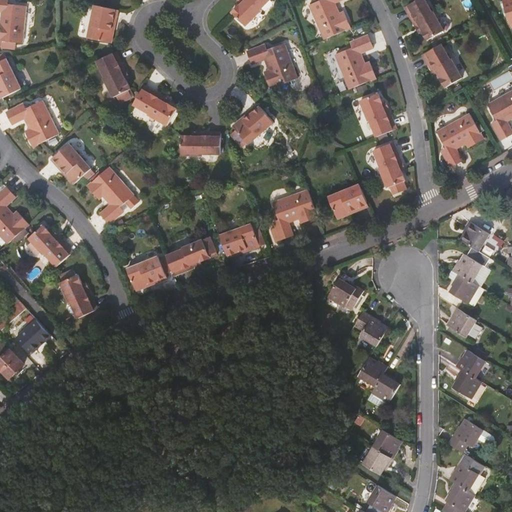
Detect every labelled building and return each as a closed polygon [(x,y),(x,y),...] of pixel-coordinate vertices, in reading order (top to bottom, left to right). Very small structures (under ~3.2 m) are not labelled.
[(27,5),(9,3),(4,3),(4,0),(0,0),(0,10),(3,11),(2,22),(0,21),(0,39),(1,40),(0,49),(0,53),(5,52),(10,51),(11,41),(22,42),(27,5)] [(245,0),(241,5),(240,4),(232,12),(246,25),(261,9),(260,9),(269,0),(245,0)] [(326,39),(351,28),(344,12),(340,14),(335,3),(342,0),(318,0),(311,4),(326,39)] [(417,0),(406,7),(413,19),(416,17),(424,31),(423,31),(428,40),(444,31),(434,12),(432,13),(425,0),(417,0)] [(511,0),(503,0),(511,26),(511,25),(511,0)] [(111,42),(113,28),(110,28),(114,9),(93,5),(87,37),(111,42)] [(420,33),(423,31),(424,31),(416,17),(413,19),(420,33)] [(336,53),(351,89),(352,88),(359,86),(377,78),(370,62),(365,64),(361,53),(374,48),(368,35),(356,40),(358,44),(353,46),(349,48),(345,49),(336,53)] [(285,44),(268,50),(263,51),(261,47),(249,51),(253,64),(266,59),(270,70),(265,72),(272,88),(298,78),(285,44)] [(424,54),(430,67),(434,64),(442,78),(441,79),(446,87),(462,78),(451,59),(450,60),(441,44),(433,49),(424,54)] [(0,87),(5,97),(24,88),(9,59),(8,59),(5,52),(0,53),(0,87)] [(131,88),(127,79),(126,79),(125,79),(119,66),(119,65),(122,63),(117,52),(111,54),(99,60),(107,76),(105,77),(114,96),(117,95),(120,103),(133,97),(129,89),(131,88)] [(130,77),(122,63),(119,65),(119,66),(125,79),(126,79),(127,79),(130,77)] [(438,80),(441,79),(442,78),(434,64),(430,67),(438,80)] [(178,109),(169,103),(168,104),(163,101),(156,97),(155,96),(157,93),(145,86),(144,88),(141,93),(135,104),(151,113),(150,114),(169,125),(178,109)] [(511,92),(489,106),(497,121),(499,125),(495,128),(502,140),(511,133),(511,130),(507,121),(511,118),(511,92)] [(158,93),(157,93),(155,96),(156,97),(163,101),(168,104),(169,103),(170,101),(158,93)] [(397,129),(391,116),(387,118),(381,103),(382,102),(378,93),(361,101),(369,120),(371,120),(378,137),(387,133),(397,129)] [(43,101),(27,109),(23,111),(20,106),(8,112),(14,125),(26,119),(31,129),(27,131),(35,147),(60,135),(43,101)] [(385,101),(382,102),(381,103),(387,118),(391,116),(385,101)] [(260,104),(244,116),(246,119),(262,107),(260,104)] [(274,124),(262,107),(246,119),(244,116),(233,124),(248,144),(274,124)] [(437,133),(446,149),(449,153),(444,156),(451,168),(463,161),(456,149),(466,144),(468,148),(483,139),(470,115),(437,133)] [(221,131),(207,133),(208,137),(192,139),(192,138),(182,139),(184,157),(205,155),(205,153),(223,151),(221,131)] [(68,171),(65,173),(75,183),(93,167),(71,142),(55,156),(68,171)] [(406,180),(402,170),(401,171),(395,156),(399,155),(394,142),(375,150),(382,166),(380,167),(388,187),(393,185),(403,181),(406,180)] [(405,169),(399,155),(395,156),(401,171),(402,170),(405,169)] [(52,159),(65,173),(68,171),(55,156),(52,159)] [(135,196),(110,167),(99,177),(90,185),(89,185),(101,199),(104,195),(112,204),(101,213),(111,224),(121,215),(119,211),(122,208),(127,203),(135,196)] [(406,188),(403,181),(393,185),(396,192),(406,188)] [(350,214),(350,213),(349,210),(368,203),(361,186),(360,183),(330,196),(338,218),(350,214)] [(0,232),(10,243),(30,224),(18,211),(15,214),(7,206),(17,197),(7,186),(0,192),(0,198),(0,199),(0,198),(0,232)] [(270,229),(265,231),(270,244),(283,239),(278,227),(289,223),(290,227),(307,221),(312,219),(302,194),(298,195),(263,208),(269,225),(270,229)] [(135,196),(127,203),(133,209),(140,203),(135,196)] [(350,213),(369,206),(368,203),(349,210),(350,213)] [(473,225),(466,235),(484,247),(495,229),(474,217),(470,223),(473,225)] [(252,223),(221,234),(221,236),(225,245),(227,251),(228,255),(247,248),(248,251),(261,246),(258,240),(263,238),(257,222),(252,223)] [(46,253),(59,266),(74,252),(64,242),(61,245),(50,234),(51,232),(44,225),(30,238),(45,253),(46,253)] [(53,231),(51,232),(50,234),(61,245),(64,242),(53,231)] [(185,250),(168,256),(169,260),(176,275),(189,270),(187,266),(202,260),(202,261),(211,257),(205,240),(185,249),(185,250)] [(229,258),(248,251),(247,248),(228,255),(229,258)] [(462,261),(457,267),(463,270),(477,279),(488,262),(470,251),(463,262),(462,261)] [(138,291),(150,286),(149,283),(167,275),(166,273),(163,264),(167,262),(166,257),(161,259),(159,256),(129,268),(138,291)] [(203,264),(202,261),(202,260),(187,266),(189,270),(190,269),(203,264)] [(167,262),(163,264),(166,273),(171,271),(167,262)] [(472,299),(483,283),(477,279),(463,270),(459,277),(461,278),(454,288),(472,299)] [(99,309),(93,296),(90,298),(83,284),(84,283),(80,274),(63,282),(72,301),(73,301),(81,317),(99,309)] [(168,278),(167,275),(149,283),(150,286),(168,278)] [(337,295),(354,305),(367,284),(360,280),(359,282),(349,276),(337,295)] [(87,282),(84,283),(83,284),(90,298),(93,296),(87,282)] [(11,301),(16,307),(22,302),(17,296),(16,296),(11,301)] [(0,329),(2,331),(27,308),(22,302),(16,307),(0,321),(0,324),(2,326),(0,328),(0,329)] [(364,329),(381,340),(392,321),(382,315),(383,313),(368,303),(358,318),(367,324),(364,329)] [(477,323),(481,317),(461,305),(457,311),(459,313),(453,323),(470,334),(477,323)] [(46,342),(53,336),(38,319),(21,335),(35,350),(45,340),(46,342)] [(485,327),(477,323),(470,334),(477,338),(485,327)] [(45,340),(35,350),(36,351),(46,342),(45,340)] [(481,344),(477,350),(489,358),(491,354),(488,352),(489,349),(481,344)] [(462,356),(458,362),(464,366),(479,375),(489,358),(477,350),(471,347),(465,357),(462,356)] [(24,366),(10,351),(0,359),(0,369),(9,379),(15,374),(18,376),(21,373),(19,370),(24,366)] [(360,372),(377,382),(386,368),(390,362),(383,358),(382,361),(372,354),(360,372)] [(473,395),(484,378),(479,375),(464,366),(460,372),(462,373),(455,384),(473,395)] [(392,372),(386,368),(377,382),(374,388),(370,395),(384,403),(388,397),(390,398),(401,381),(391,374),(392,372)] [(461,426),(451,441),(466,450),(471,441),(477,445),(482,436),(491,441),(493,442),(495,442),(497,440),(497,438),(498,436),(496,434),(470,417),(463,427),(461,426)] [(385,426),(374,443),(394,455),(398,449),(396,447),(402,437),(385,426)] [(374,443),(363,459),(381,471),(387,461),(390,461),(394,455),(374,443)] [(451,477),(457,481),(478,494),(488,477),(482,473),(488,464),(470,453),(457,472),(456,471),(451,477)] [(389,503),(396,492),(377,481),(367,498),(371,501),(366,508),(372,511),(381,511),(384,509),(387,511),(391,504),(389,503)] [(467,510),(478,494),(457,481),(453,487),(455,488),(449,499),(450,500),(445,509),(449,511),(469,511),(467,510)]
